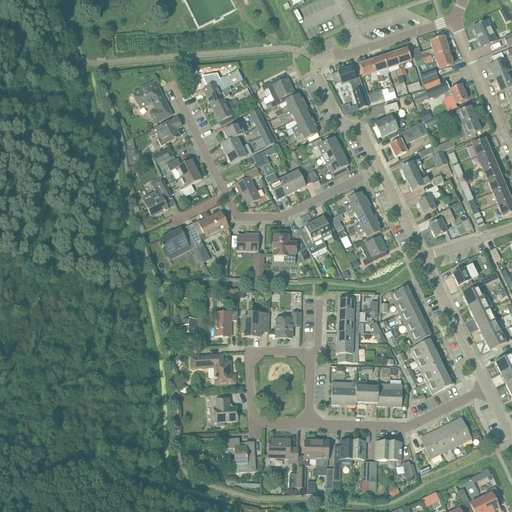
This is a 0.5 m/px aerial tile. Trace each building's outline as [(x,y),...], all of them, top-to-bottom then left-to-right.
[(511,22),(506,10),(498,13),(505,27),(511,23),(511,22)] [(487,22),(473,28),(481,48),(496,42),(487,22)] [(412,51),(415,62),(448,52),(443,38),(430,42),(432,49),(428,50),(429,53),(421,55),(419,48),(412,51)] [(407,50),(395,53),(399,65),(400,69),(402,76),(406,74),(403,64),(411,61),(407,50)] [(448,52),(415,62),(419,73),(427,71),(426,70),(425,64),(436,61),(439,70),(443,69),(452,66),(448,52)] [(395,53),(383,57),(387,69),(399,65),(395,53)] [(377,80),(379,83),(384,82),(382,76),(388,74),(387,69),(383,57),(371,61),(377,80)] [(489,65),(495,79),(509,73),(503,59),(489,65)] [(373,81),(377,80),(371,61),(359,65),(363,77),(371,75),(373,81)] [(227,66),(218,67),(218,74),(228,74),(227,66)] [(351,68),(331,75),(334,84),(340,82),(341,85),(350,83),(353,92),(358,109),(368,107),(364,94),(362,88),(359,79),(355,80),(351,68)] [(500,93),(504,91),(511,87),(511,78),(509,73),(495,79),(500,93)] [(271,95),(290,86),(287,79),(286,79),(284,76),(261,87),(264,92),(268,90),(271,95)] [(132,95),(136,104),(139,110),(154,103),(159,113),(151,117),(155,124),(172,116),(166,103),(155,82),(139,90),(140,91),(132,95)] [(202,90),(206,98),(224,90),(222,86),(218,88),(216,83),(202,90)] [(419,83),(408,86),(409,91),(420,87),(419,83)] [(285,102),(294,97),(293,94),(294,93),(290,86),(271,95),(274,102),(269,104),(272,108),(285,102)] [(446,99),(442,101),(447,113),(456,109),(455,106),(467,100),(461,86),(443,93),(446,99)] [(224,90),(206,98),(211,107),(224,100),(229,97),(227,93),(231,91),(229,87),(224,90)] [(414,99),(417,104),(441,94),(439,88),(414,99)] [(381,90),(384,99),(385,99),(386,102),(396,98),(395,93),(389,95),(387,89),(382,91),(381,90)] [(367,94),(370,103),(384,99),(381,90),(367,94)] [(288,107),(282,110),(284,115),(304,104),(302,99),(300,100),(298,95),(294,97),(285,102),(285,103),(288,107)] [(211,107),(215,115),(232,106),(238,103),(236,99),(226,104),(224,100),(211,107)] [(232,106),(215,115),(219,123),(232,116),(230,112),(239,107),(238,103),(232,106)] [(397,103),(393,104),(384,107),(386,115),(388,114),(389,118),(375,125),(381,139),(397,131),(397,130),(403,127),(396,111),(399,111),(397,103)] [(304,104),(284,115),(286,119),(286,120),(292,117),(295,121),(307,115),(305,110),(307,109),(304,104)] [(450,123),(452,129),(475,119),(470,108),(447,118),(450,123)] [(281,109),(275,112),(278,117),(279,116),(284,114),(282,110),(281,109)] [(297,127),(291,130),(294,134),(314,124),(312,119),(310,120),(307,115),(295,121),(297,127)] [(261,116),(253,120),(256,128),(265,124),(261,116)] [(436,117),(423,122),(427,130),(439,125),(436,117)] [(157,129),(150,132),(152,136),(159,133),(161,137),(157,139),(161,148),(165,145),(175,141),(176,140),(179,138),(176,131),(174,127),(180,124),(177,119),(168,123),(157,129)] [(452,129),(455,135),(457,142),(481,132),(475,119),(452,129)] [(223,132),(228,142),(236,138),(244,135),(239,124),(223,132)] [(265,124),(256,128),(261,138),(269,134),(265,124)] [(294,134),(296,139),(302,136),(305,141),(317,134),(315,130),(317,129),(314,124),(294,134)] [(415,127),(398,136),(400,140),(389,145),(396,158),(406,153),(403,147),(408,144),(405,138),(418,132),(415,127)] [(221,145),(226,156),(241,148),(236,138),(228,142),(221,145)] [(272,138),(263,142),(266,147),(274,143),(273,140),(272,138)] [(320,140),(311,144),(314,149),(317,147),(322,156),(339,148),(334,138),(323,144),(320,140)] [(472,145),(477,157),(489,152),(484,140),(472,145)] [(433,149),(436,155),(443,152),(455,147),(452,141),(433,149)] [(431,154),(432,157),(436,155),(433,149),(432,146),(419,153),(421,159),(431,154)] [(136,148),(127,150),(130,165),(142,163),(140,153),(137,154),(136,148)] [(226,156),(231,165),(246,158),(241,148),(226,156)] [(322,156),(326,165),(343,157),(339,148),(322,156)] [(300,150),(294,152),(297,158),(303,156),(300,150)] [(436,155),(432,157),(437,168),(448,164),(443,152),(436,155)] [(477,157),(482,169),(494,164),(489,152),(477,157)] [(447,156),(452,168),(458,165),(452,154),(447,156)] [(156,160),(158,165),(165,162),(164,161),(162,157),(156,160)] [(331,175),(333,179),(349,172),(346,167),(348,166),(343,157),(326,165),(331,175)] [(175,169),(180,179),(196,171),(191,161),(181,166),(178,159),(166,165),(170,172),(175,169)] [(401,169),(406,180),(417,175),(414,169),(421,165),(419,160),(401,169)] [(313,170),(309,163),(303,166),(306,173),(313,170)] [(482,169),(487,181),(500,176),(494,164),(482,169)] [(452,168),(458,180),(463,177),(458,165),(452,168)] [(235,186),(246,207),(260,200),(251,181),(260,176),(256,168),(242,175),(244,181),(235,186)] [(185,189),(180,192),(183,198),(194,193),(191,186),(201,181),(196,171),(180,179),(185,189)] [(297,172),(287,177),(295,192),(305,187),(305,186),(310,184),(306,175),(304,171),(298,174),(297,172)] [(313,172),(307,175),(311,182),(312,185),(318,181),(317,179),(313,172)] [(417,175),(406,180),(412,192),(430,184),(427,178),(424,172),(417,175)] [(274,174),(265,178),(269,186),(268,187),(276,202),(286,197),(278,182),(274,174)] [(431,181),(434,188),(437,187),(445,183),(441,176),(431,181)] [(487,181),(492,193),(505,188),(500,176),(487,181)] [(287,177),(278,182),(286,197),(295,192),(287,177)] [(458,180),(463,192),(468,189),(463,177),(458,180)] [(145,205),(147,209),(152,218),(168,210),(164,203),(172,199),(163,181),(152,187),(158,198),(145,205)] [(437,187),(434,188),(426,192),(429,198),(417,203),(424,216),(436,210),(432,203),(442,199),(437,187)] [(492,193),(498,205),(510,200),(505,188),(492,193)] [(463,192),(468,204),(473,201),(468,189),(463,192)] [(344,208),(347,213),(367,202),(365,197),(363,198),(361,193),(347,200),(350,205),(344,208)] [(498,205),(503,218),(511,213),(511,205),(510,200),(498,205)] [(468,204),(473,216),(479,213),(473,201),(468,204)] [(355,214),(357,219),(370,213),(368,208),(370,208),(367,202),(347,213),(349,217),(355,214)] [(460,205),(453,209),(456,216),(464,212),(460,205)] [(449,210),(438,215),(440,221),(429,227),(435,239),(447,233),(444,227),(455,222),(449,210)] [(354,227),(350,230),(352,234),(356,232),(377,222),(374,217),(373,218),(370,213),(357,219),(360,225),(354,227)] [(473,216),(479,228),(484,226),(479,213),(473,216)] [(186,228),(205,266),(207,265),(198,246),(199,246),(200,241),(198,237),(204,234),(206,239),(227,228),(220,214),(200,224),(199,221),(193,224),(197,233),(190,236),(186,228)] [(323,218),(314,222),(322,239),(332,235),(323,218)] [(307,233),(300,236),(305,245),(307,249),(311,256),(327,248),(322,239),(314,222),(304,227),(307,233)] [(364,234),(367,239),(376,234),(377,234),(380,233),(377,228),(379,227),(377,222),(356,232),(358,237),(364,234)] [(190,251),(193,249),(196,254),(192,256),(196,264),(200,263),(202,268),(205,266),(186,228),(185,228),(189,237),(184,239),(180,231),(160,241),(163,247),(162,247),(167,257),(175,253),(176,254),(188,248),(190,251)] [(361,248),(364,254),(383,244),(380,237),(378,238),(377,234),(376,234),(367,239),(354,245),(356,250),(361,248)] [(237,236),(236,246),(236,252),(258,253),(258,245),(258,235),(250,235),(250,237),(237,236)] [(273,246),(273,257),(284,257),(284,264),(295,264),(296,258),(296,243),(289,243),(289,236),(274,236),(273,246)] [(383,244),(364,254),(366,260),(362,262),(365,267),(387,256),(385,252),(387,251),(383,244)] [(490,252),(494,261),(495,263),(501,260),(495,249),(490,252)] [(307,251),(301,254),(304,260),(310,258),(307,251)] [(351,251),(346,254),(349,260),(354,257),(351,251)] [(254,255),(254,270),(254,275),(254,279),(254,280),(263,280),(263,279),(263,275),(263,271),(264,256),(254,255)] [(452,275),(458,287),(462,285),(464,288),(473,284),(471,281),(478,278),(472,266),(471,266),(468,260),(457,266),(459,271),(452,275)] [(500,272),(503,279),(508,277),(505,270),(500,272)] [(496,273),(484,278),(487,285),(499,279),(496,273)] [(503,279),(506,285),(508,290),(511,288),(511,284),(508,277),(503,279)] [(394,305),(411,297),(406,287),(390,296),(394,305)] [(462,296),(468,307),(485,299),(479,287),(462,296)] [(507,297),(504,290),(499,292),(502,299),(507,297)] [(337,301),(337,312),(353,312),(354,302),(360,302),(360,295),(346,295),(346,301),(337,301)] [(399,315),(416,307),(411,297),(394,305),(399,315)] [(468,307),(473,318),(490,310),(485,299),(468,307)] [(215,314),(214,337),(222,338),(222,336),(230,337),(231,322),(237,322),(237,312),(237,309),(237,302),(231,302),(231,308),(231,314),(215,314)] [(404,325),(421,317),(416,307),(399,315),(394,318),(399,327),(404,325)] [(473,318),(479,329),(495,321),(490,310),(473,318)] [(337,312),(337,323),(359,324),(359,323),(359,313),(353,312),(337,312)] [(276,319),(276,329),(275,339),(291,340),(292,328),(300,328),(300,314),(292,314),(291,320),(276,319)] [(179,335),(181,335),(181,341),(188,341),(188,343),(196,343),(196,328),(202,328),(203,315),(196,315),(196,320),(188,320),(188,321),(182,321),(182,327),(180,327),(179,335)] [(242,318),(242,328),(242,338),(260,339),(260,333),(268,333),(268,315),(255,315),(255,318),(242,318)] [(404,325),(409,335),(426,327),(421,317),(404,325)] [(479,329),(484,341),(501,333),(495,321),(479,329)] [(337,323),(336,334),(358,334),(359,324),(337,323)] [(426,327),(409,335),(414,345),(430,337),(426,327)] [(375,336),(377,340),(378,343),(385,343),(381,333),(375,336)] [(501,333),(484,341),(490,352),(506,344),(501,333)] [(336,334),(336,345),(358,345),(358,334),(336,334)] [(410,350),(415,362),(435,352),(432,347),(435,346),(432,339),(410,350)] [(337,356),(337,364),(357,364),(358,345),(336,345),(336,356),(337,356)] [(415,362),(421,373),(443,362),(440,356),(437,357),(435,352),(415,362)] [(406,361),(402,354),(397,356),(401,364),(406,361)] [(511,354),(495,363),(500,375),(511,368),(511,354)] [(222,357),(189,358),(190,370),(214,368),(215,386),(235,385),(235,376),(231,376),(230,362),(222,363),(222,357)] [(421,373),(426,385),(446,375),(443,370),(446,368),(443,362),(421,373)] [(511,368),(500,375),(506,386),(511,382),(511,368)] [(404,372),(408,379),(414,377),(410,369),(404,372)] [(426,385),(432,396),(454,385),(451,379),(448,380),(446,375),(426,385)] [(408,379),(412,387),(417,384),(414,377),(408,379)] [(331,406),(343,406),(344,384),(332,383),(331,406)] [(356,407),(356,403),(356,387),(356,384),(344,384),(343,406),(356,407)] [(377,407),(389,408),(390,385),(377,385),(377,388),(377,404),(377,407)] [(390,385),(389,408),(401,408),(402,386),(390,385)] [(356,403),(366,404),(367,388),(356,387),(356,403)] [(366,404),(377,404),(377,388),(367,388),(366,404)] [(217,423),(217,427),(225,427),(225,423),(237,422),(236,408),(232,408),(229,405),(229,400),(219,401),(215,401),(216,409),(214,409),(215,424),(217,423)] [(461,419),(451,424),(461,445),(472,440),(461,419)] [(451,424),(440,429),(451,450),(461,445),(451,424)] [(440,429),(430,434),(441,455),(451,450),(440,429)] [(441,455),(430,434),(420,439),(430,460),(441,455)] [(234,455),(236,474),(255,473),(253,443),(239,444),(239,440),(224,441),(225,456),(234,455)] [(267,446),(267,448),(267,459),(289,460),(289,464),(297,464),(297,459),(297,449),(290,449),(290,441),(282,440),(281,442),(268,442),(268,446),(267,446)] [(304,441),(304,451),(304,460),(304,467),(309,467),(309,460),(316,460),(316,441),(304,441)] [(328,442),(316,441),(316,460),(316,467),(327,467),(327,461),(328,461),(328,452),(328,442)] [(334,452),(334,462),(341,462),(341,467),(352,468),(352,460),(353,442),(340,442),(339,452),(334,452)] [(353,442),(352,460),(365,461),(365,443),(353,442)] [(375,461),(388,462),(388,444),(376,443),(375,461)] [(388,444),(388,462),(401,462),(401,444),(388,444)] [(369,483),(368,491),(376,492),(376,483),(377,463),(370,463),(369,483)] [(406,478),(407,483),(413,480),(410,463),(403,464),(406,478)] [(388,491),(392,498),(400,494),(396,487),(388,491)] [(487,496),(480,500),(486,511),(495,511),(499,510),(495,503),(501,500),(495,488),(485,492),(487,496)] [(468,501),(462,504),(466,511),(486,511),(480,500),(470,505),(468,501)]
